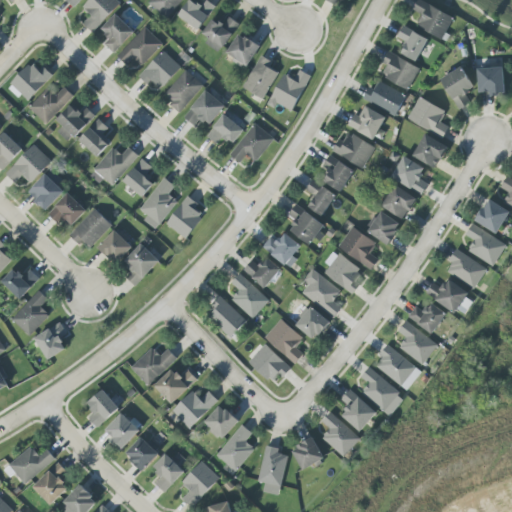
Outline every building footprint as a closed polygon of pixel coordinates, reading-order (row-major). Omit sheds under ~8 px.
[(90,16),(83,24),(93,33),(121,4),(116,0),(89,0),(82,9),(90,16)] [(150,0),(147,4),(167,20),(182,0),(150,0)] [(206,0),(201,7),(191,0),(189,0),(178,16),(199,31),(216,7),(206,0)] [(417,26),(442,40),(454,18),(419,0),(418,0),(413,11),(422,16),(417,26)] [(104,44),(114,54),(135,32),(116,15),(101,30),(110,38),(104,44)] [(205,44),(219,54),(239,24),(226,15),(219,25),(212,20),(203,34),(209,38),(205,44)] [(397,38),(406,42),(400,54),(418,62),(428,39),(402,27),(397,38)] [(141,67),(162,44),(145,28),(117,56),(128,67),(134,61),(141,67)] [(226,56),(248,68),(260,46),(238,34),(226,56)] [(158,92),(181,68),(163,51),(140,75),(158,92)] [(408,90),(419,69),(389,52),(383,64),(387,66),(381,76),(408,90)] [(262,100),(278,74),(269,68),(273,63),(262,56),(242,87),(262,100)] [(27,103),(53,76),(43,66),(39,70),(31,63),(9,87),(27,103)] [(470,103),(465,94),(474,89),(462,67),(441,79),(459,111),(470,103)] [(478,69),(479,95),(505,94),(504,68),(478,69)] [(311,76),(300,70),(295,79),(284,74),(267,106),(275,109),(277,104),(292,112),(311,76)] [(202,84),(184,71),(164,99),(182,112),(202,84)] [(406,95),(378,82),(374,90),(369,88),(363,100),(397,115),(406,95)] [(29,108),(46,125),(74,96),(64,87),(57,96),(48,88),(29,108)] [(200,119),(209,126),(226,106),(206,90),(184,118),(194,127),(200,119)] [(408,119),(443,138),(449,127),(440,123),(446,112),(420,97),(408,119)] [(56,121),(62,126),(57,132),(69,143),(94,116),(83,106),(77,112),(71,106),(56,121)] [(354,114),(347,126),(374,141),(386,118),(365,106),(359,117),(354,114)] [(219,146),(224,138),(234,145),(246,127),(238,122),(237,123),(224,114),(207,137),(219,146)] [(97,157),(110,144),(105,138),(111,131),(99,119),(79,140),(97,157)] [(246,155),(258,162),(274,138),(253,124),(231,156),(241,163),(246,155)] [(334,153),(364,169),(375,147),(344,132),(334,153)] [(23,150),(5,133),(0,138),(0,168),(3,171),(23,150)] [(437,169),(447,146),(424,135),(413,158),(437,169)] [(16,183),(23,176),(31,184),(52,162),(34,145),(6,174),(16,183)] [(122,156),(113,148),(93,170),(111,187),(139,157),(129,148),(122,156)] [(340,193),(354,172),(330,155),(321,167),(330,173),(324,181),(340,193)] [(425,169),(404,156),(391,177),(422,196),(429,184),(419,179),(425,169)] [(155,183),(147,176),(153,168),(142,159),(123,182),(143,198),(155,183)] [(65,192),(46,174),(28,193),(47,211),(65,192)] [(156,230),(178,202),(168,195),(175,186),(164,178),(140,210),(147,216),(144,220),(156,230)] [(511,180),(506,178),(501,188),(509,193),(503,204),(511,209),(511,180)] [(306,191),(314,196),(307,207),(322,217),(336,195),(312,180),(306,191)] [(405,220),(417,198),(394,185),(382,208),(405,220)] [(87,211),(68,194),(48,215),(58,224),(63,218),(72,227),(87,211)] [(167,226),(187,239),(205,211),(185,198),(167,226)] [(510,213),(489,199),(476,221),(497,234),(510,213)] [(288,215),(296,222),(289,230),(310,246),(325,226),(296,204),(288,215)] [(112,226),(95,209),(69,236),(80,246),(84,241),(91,248),(112,226)] [(366,231),(387,246),(402,225),(381,211),(366,231)] [(468,251),(493,267),(506,245),(473,225),(466,236),(474,241),(468,251)] [(370,254),(377,244),(352,227),(338,248),(371,270),(378,260),(370,254)] [(116,265),(133,248),(124,239),(125,238),(116,230),(99,248),(116,265)] [(289,269),(297,260),(293,256),(301,247),(286,233),(277,243),(271,238),(263,247),(289,269)] [(128,279),(136,287),(160,261),(141,244),(124,263),(134,272),(128,279)] [(0,246),(0,273),(13,259),(0,246)] [(447,272),(475,289),(487,269),(456,250),(449,261),(453,263),(447,272)] [(329,266),(324,275),(353,294),(359,285),(354,282),(362,270),(333,251),(325,263),(329,266)] [(260,267),(251,261),(243,271),(265,289),(281,269),(268,258),(260,267)] [(21,300),(40,279),(30,270),(23,277),(14,269),(2,283),(21,300)] [(302,294),(335,317),(342,307),(334,302),(341,291),(311,270),(304,281),(309,284),(302,294)] [(231,299),(252,320),(269,302),(241,274),(231,284),(239,291),(231,299)] [(433,283),(426,294),(455,314),(469,293),(448,279),(442,289),(433,283)] [(29,336),(49,315),(41,308),(48,300),(39,291),(12,320),(29,336)] [(246,321),(220,297),(211,306),(216,310),(209,318),(231,338),(246,321)] [(424,313),(416,307),(408,317),(432,334),(446,314),(431,303),(424,313)] [(294,323),(315,341),(330,322),(309,305),(294,323)] [(296,364),(303,354),(296,349),(304,338),(280,320),(264,340),(296,364)] [(424,365),(438,343),(404,322),(398,332),(406,338),(398,349),(424,365)] [(66,331),(61,323),(35,338),(49,361),(67,350),(59,336),(66,331)] [(291,369),(266,345),(249,362),(271,383),(280,374),(284,378),(291,369)] [(407,391),(421,372),(387,345),(378,356),(382,359),(376,367),(407,391)] [(131,368),(149,387),(177,359),(168,350),(160,357),(152,348),(131,368)] [(405,398),(369,368),(360,377),(369,384),(362,393),(390,416),(405,398)] [(0,391),(8,387),(0,369),(0,391)] [(172,369),(154,386),(172,405),(197,380),(187,370),(180,377),(172,369)] [(119,408),(103,390),(87,404),(95,413),(89,418),(98,428),(119,408)] [(377,414),(351,390),(341,400),(349,407),(341,415),(360,432),(377,414)] [(218,402),(209,392),(200,399),(193,392),(172,411),(189,429),(218,402)] [(239,422),(221,405),(204,423),(223,440),(239,422)] [(330,430),(322,438),(343,458),(360,440),(331,412),(322,422),(330,430)] [(104,432),(123,450),(141,431),(122,413),(104,432)] [(252,434),(242,425),(216,456),(236,472),(255,450),(246,442),(252,434)] [(125,455),(143,472),(159,454),(141,438),(125,455)] [(324,460),(314,439),(292,449),(302,470),(324,460)] [(279,496),(287,456),(278,454),(279,449),(265,446),(258,482),(264,483),(262,492),(279,496)] [(23,485),(56,461),(48,449),(38,456),(32,448),(9,464),(23,485)] [(185,472),(166,454),(153,468),(162,477),(155,484),(165,493),(185,472)] [(220,479),(201,462),(181,484),(190,491),(183,499),(193,508),(220,479)] [(33,487),(50,506),(69,488),(61,480),(68,473),(59,463),(33,487)] [(72,511),(88,511),(98,502),(80,485),(63,503),(72,511)]
